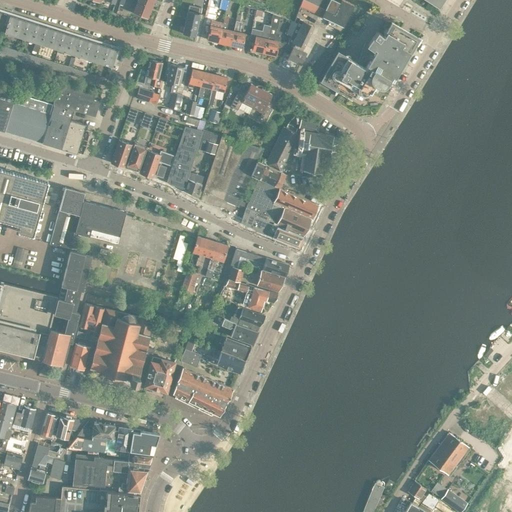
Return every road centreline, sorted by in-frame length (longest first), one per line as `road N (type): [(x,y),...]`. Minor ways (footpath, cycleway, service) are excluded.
road 1 (tertiary): [(365,133),(252,66),(157,41)]
road 2 (residential): [(96,169),(306,258)]
road 3 (tertiary): [(197,450),(230,421),(306,258)]
road 4 (unclassified): [(511,352),(433,440),(387,511)]
road 5 (residential): [(197,450),(171,421),(46,388)]
road 6 (tertiary): [(306,258),(364,151),(365,133)]
road 7 (residential): [(96,169),(138,36)]
road 8 (residential): [(16,511),(46,388)]
road 9 (tertiary): [(365,133),(393,108),(437,35)]
